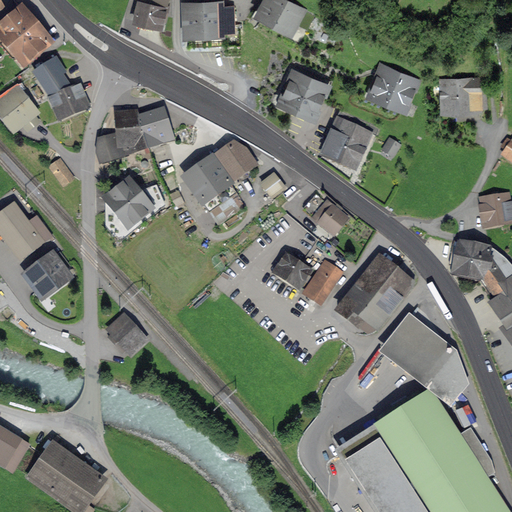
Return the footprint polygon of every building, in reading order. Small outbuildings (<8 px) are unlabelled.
[(169,6),(167,5),(167,0),(139,0),(134,21),(161,27),(164,12),(167,13),(169,6)] [(261,0),(255,12),(290,31),(301,11),(281,0),(261,0)] [(187,34),(220,33),(219,5),(186,6),(187,34)] [(47,43),(21,12),(0,29),(0,33),(25,63),(47,43)] [(25,63),(0,33),(0,85),(26,64),(25,63)] [(58,73),(62,70),(56,61),(37,73),(53,97),(50,98),(58,119),(88,106),(79,86),(69,90),(58,73)] [(404,107),(415,82),(382,68),(372,93),(404,107)] [(295,74),(283,101),(312,114),(325,87),(295,74)] [(482,78),(440,80),(441,110),(487,107),(485,91),(480,89),(480,84),(482,84),(482,78)] [(31,115),(34,113),(17,92),(0,106),(0,110),(14,128),(17,127),(19,129),(24,125),(28,130),(37,122),(31,115)] [(171,139),(162,111),(139,119),(147,146),(171,139)] [(122,145),(125,153),(147,146),(139,119),(137,113),(119,115),(121,145),(122,145)] [(356,168),(371,134),(338,119),(322,153),(356,168)] [(98,153),(101,161),(121,155),(115,137),(100,142),(98,153)] [(384,148),(394,155),(400,146),(389,139),(384,148)] [(511,160),(511,141),(511,142),(507,139),(502,146),(506,149),(503,154),(511,160)] [(217,157),(218,159),(212,162),(217,169),(228,184),(228,183),(255,164),(245,150),(234,144),(217,157)] [(219,224),(245,206),(228,183),(228,184),(217,169),(212,162),(188,180),(219,224)] [(63,183),(71,178),(60,163),(52,168),(63,183)] [(274,175),(261,185),(271,198),(284,188),(274,175)] [(129,226),(149,210),(127,184),(108,200),(129,226)] [(508,194),(498,195),(498,192),(491,193),(492,196),(483,198),(485,207),(481,207),(484,225),(511,221),(511,207),(511,202),(510,202),(508,194)] [(327,202),(326,203),(316,195),(306,207),(316,215),(313,218),(333,235),(346,219),(327,202)] [(0,230),(21,258),(50,236),(36,218),(27,225),(13,206),(0,216),(0,230)] [(511,269),(505,261),(488,249),(455,242),(451,261),(456,262),(454,273),(482,278),(481,282),(486,283),(498,301),(494,304),(510,327),(507,329),(511,335),(511,269)] [(59,268),(66,262),(59,253),(28,276),(43,296),(67,278),(59,268)] [(309,273),(285,257),(275,272),(299,288),(304,281),(306,282),(309,277),(307,276),(309,273)] [(377,329),(412,284),(379,258),(337,312),(355,325),(361,317),(377,329)] [(327,292),(328,293),(341,274),(326,263),(305,294),(320,303),(327,292)] [(126,348),(130,352),(144,340),(123,318),(110,330),(113,334),(109,338),(122,352),(126,348)] [(383,350),(450,403),(464,385),(453,356),(407,320),(383,350)] [(340,454),(377,511),(498,511),(425,399),(340,454)] [(19,441),(0,429),(0,464),(4,467),(19,441)] [(30,478),(78,511),(80,511),(103,481),(53,446),(30,478)]
